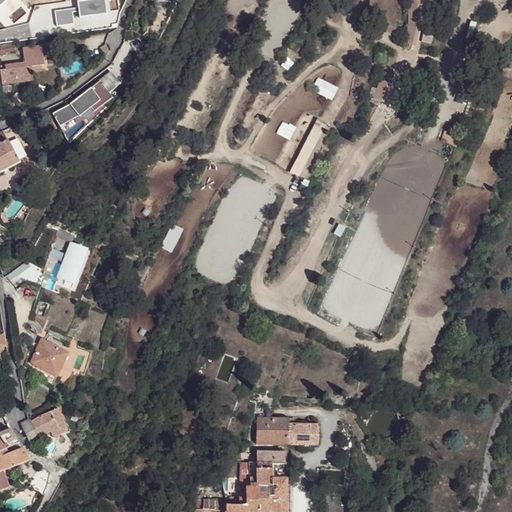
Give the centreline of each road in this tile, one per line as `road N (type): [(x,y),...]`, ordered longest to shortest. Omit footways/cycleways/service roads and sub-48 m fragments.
road 1 (track): [(421,0),(421,37),(390,102),(355,153),(296,280),(275,297),(259,296),(254,286),(293,183),(220,149),(248,74),(267,55),(290,0)]
road 2 (unclassified): [(58,472),(30,456),(16,426),(19,396),(0,286)]
road 3 (track): [(236,157),(272,101),(343,40),(344,0)]
road 4 (unclassified): [(0,127),(102,67),(130,0)]
